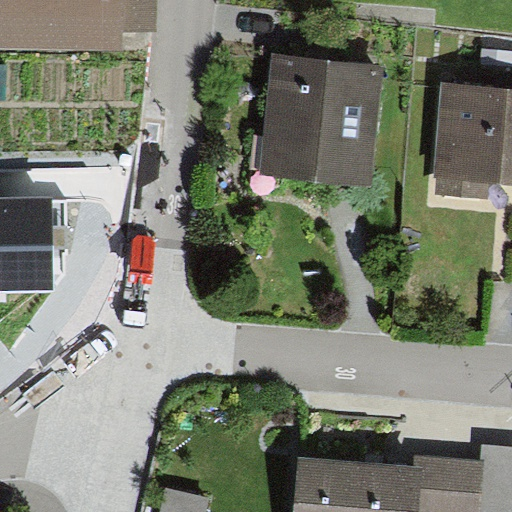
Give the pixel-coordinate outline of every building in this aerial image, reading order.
[(0,0),(0,47),(123,48),(123,32),(159,32),(159,0),(0,0)] [(380,65),(275,55),(264,170),(369,181),(380,65)] [(511,95),(444,92),(438,188),(511,192),(511,95)] [(53,198),(0,199),(0,294),(56,293),(54,230),(53,198)] [(511,511),(511,441),(485,439),(483,458),(478,511),(511,511)] [(478,511),(483,458),(300,443),(294,511),(478,511)] [(167,490),(162,511),(204,511),(207,499),(167,490)]
